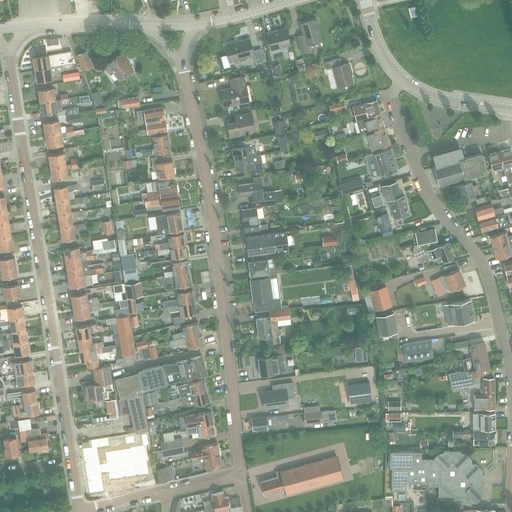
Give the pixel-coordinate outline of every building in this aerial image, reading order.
[(307,22),(300,24),(303,35),(297,37),(301,52),(307,50),(306,45),(321,41),(318,31),(319,30),(316,19),(307,22)] [(271,50),(290,45),(286,29),(273,32),(273,31),(266,33),(271,50)] [(265,65),(264,61),(260,49),(252,51),(249,38),(224,45),(229,62),(253,55),(255,63),(258,70),(265,68),(265,69),(270,68),(269,64),(265,65)] [(34,57),(33,57),(35,70),(62,65),(74,63),(75,63),(70,51),(61,53),(47,55),(46,55),(45,50),(43,50),(43,47),(35,48),(35,51),(33,51),(34,57)] [(82,70),(92,66),(89,58),(88,59),(86,52),(76,56),(82,70)] [(119,79),(132,69),(126,61),(128,60),(122,53),(108,64),(109,65),(105,67),(110,74),(114,72),(119,79)] [(340,58),(324,62),(326,69),(332,67),(338,87),(353,83),(350,71),(351,70),(349,63),(342,65),(340,58)] [(272,66),(275,76),(281,74),(282,74),(279,64),(272,66)] [(51,79),(50,72),(63,70),(62,65),(35,70),(37,82),(51,79)] [(307,76),(314,75),(311,65),(305,66),(307,76)] [(271,69),(264,70),(265,78),(273,76),(271,69)] [(78,72),(62,74),(63,81),(79,78),(78,72)] [(223,106),(248,102),(243,76),(230,79),(231,88),(220,90),(223,106)] [(53,87),(38,90),(40,102),(55,99),(53,87)] [(98,91),(91,94),(95,104),(102,101),(98,91)] [(121,107),(138,104),(137,97),(119,100),(121,107)] [(55,100),(40,102),(42,114),(62,111),(61,104),(60,99),(55,100)] [(356,120),(380,113),(376,100),(366,102),(352,106),(356,120)] [(345,104),(329,108),(331,115),(346,111),(345,104)] [(139,135),(167,131),(163,107),(136,111),(138,123),(145,121),(147,129),(138,130),(139,135)] [(244,129),(254,127),(251,112),(236,115),(237,121),(227,123),(229,137),(245,134),(244,129)] [(69,123),(81,121),(80,113),(68,115),(69,123)] [(360,135),(369,132),(384,128),(380,113),(356,120),(360,135)] [(58,120),(43,122),(45,134),(73,130),(72,125),(65,126),(65,125),(59,126),(58,120)] [(273,122),(275,133),(284,131),(283,126),(282,120),(273,122)] [(369,132),(360,134),(364,147),(369,145),(371,152),(390,146),(384,128),(369,132)] [(73,130),(45,134),(47,147),(62,144),(61,137),(74,135),(84,134),(83,129),(73,130)] [(326,129),(313,132),(315,139),(327,136),(326,129)] [(344,132),(333,136),(334,141),(338,140),(342,139),(346,138),(344,132)] [(148,155),(170,151),(167,133),(152,136),(154,148),(136,151),(135,147),(125,149),(127,159),(137,158),(148,155)] [(253,156),(253,155),(252,155),(251,150),(255,148),(253,138),(241,141),(242,147),(232,149),(234,160),(253,156)] [(373,153),(365,156),(367,163),(375,161),(379,175),(384,174),(396,170),(390,148),(384,150),(373,153)] [(433,155),(436,166),(460,159),(465,178),(473,175),(474,177),(476,176),(476,174),(486,171),(481,153),(463,158),(460,148),(433,155)] [(511,178),(511,175),(509,165),(511,164),(511,153),(510,148),(499,151),(507,180),(511,178)] [(507,180),(499,151),(487,154),(492,170),(498,168),(500,176),(502,181),(507,180)] [(345,153),(335,156),(337,163),(347,160),(345,153)] [(70,154),(48,158),(51,172),(72,168),(70,154)] [(153,170),(151,171),(152,178),(174,174),(171,160),(167,161),(166,154),(150,157),(153,170)] [(264,171),(262,162),(260,154),(253,156),(234,160),(236,170),(247,168),(248,174),(264,171)] [(275,162),(273,162),(275,167),(283,165),(282,158),(275,160),(275,162)] [(127,159),(122,160),(123,169),(132,167),(131,159),(127,159)] [(438,185),(465,178),(460,159),(436,166),(433,167),(438,185)] [(72,168),(51,172),(53,185),(74,181),(72,168)] [(252,206),(275,203),(281,202),(279,189),(263,192),(260,176),(252,177),(253,183),(238,185),(240,196),(250,195),(252,206)] [(175,182),(169,183),(168,178),(151,181),(151,183),(153,191),(146,192),(147,199),(144,200),(145,201),(177,195),(175,182)] [(361,178),(340,183),(342,192),(363,187),(361,178)] [(74,181),(53,185),(55,198),(76,194),(74,181)] [(403,195),(401,196),(397,181),(382,186),(386,200),(389,199),(394,218),(409,213),(403,195)] [(474,191),(478,190),(477,184),(472,185),(471,181),(452,186),(454,194),(460,192),(462,200),(475,196),(474,191)] [(500,190),(501,197),(509,195),(507,188),(500,190)] [(76,194),(55,198),(57,211),(78,207),(76,194)] [(145,201),(145,206),(162,204),(163,209),(179,206),(177,195),(145,201)] [(502,207),(493,209),(491,203),(475,208),(479,220),(504,213),(509,211),(508,207),(503,209),(502,207)] [(78,207),(57,211),(59,224),(80,220),(78,207)] [(147,215),(146,208),(134,210),(135,217),(147,215)] [(244,231),(266,228),(266,224),(265,224),(265,219),(258,219),(257,208),(242,210),(244,231)] [(155,216),(158,234),(183,230),(180,212),(155,216)] [(386,212),(375,215),(377,224),(378,224),(382,236),(392,233),(386,212)] [(334,213),(323,215),(324,222),(335,221),(334,213)] [(506,219),(505,217),(504,213),(479,220),(482,231),(510,223),(508,219),(506,219)] [(8,216),(0,217),(0,227),(9,226),(8,216)] [(80,220),(59,224),(61,238),(82,234),(80,220)] [(101,222),(103,233),(111,232),(109,220),(101,222)] [(316,225),(300,228),(301,234),(317,231),(316,225)] [(9,226),(0,227),(0,238),(11,237),(9,226)] [(117,241),(124,240),(124,238),(126,238),(124,228),(115,229),(117,241)] [(437,246),(435,240),(437,240),(434,229),(415,233),(417,244),(414,244),(412,248),(412,250),(412,251),(412,253),(413,256),(414,258),(415,259),(417,261),(418,261),(420,262),(422,263),(432,259),(432,261),(436,259),(438,263),(443,261),(443,262),(453,257),(447,242),(437,246)] [(274,254),(288,252),(285,231),(245,237),(247,255),(274,251),(274,254)] [(493,247),(511,241),(511,236),(508,237),(506,231),(489,235),(493,247)] [(157,249),(185,245),(183,233),(168,235),(169,241),(159,243),(160,248),(157,249)] [(337,234),(322,236),(323,244),(338,242),(337,234)] [(11,237),(0,238),(0,250),(13,249),(11,237)] [(64,258),(92,254),(115,251),(114,239),(101,241),(102,247),(92,249),(92,250),(85,251),(86,251),(79,252),(78,246),(63,249),(64,258)] [(119,255),(126,254),(125,250),(126,250),(124,240),(117,241),(119,255)] [(511,241),(493,247),(496,258),(511,253),(510,247),(511,246),(511,241)] [(400,256),(410,253),(408,242),(398,245),(400,256)] [(185,245),(157,249),(158,254),(171,252),(172,258),(187,256),(185,245)] [(356,251),(360,268),(365,267),(365,266),(369,265),(367,255),(362,256),(361,251),(356,251)] [(135,255),(134,255),(133,253),(126,254),(119,255),(120,260),(121,268),(122,267),(136,266),(135,255)] [(92,254),(64,258),(66,268),(81,266),(80,261),(93,259),(92,254)] [(349,255),(341,256),(342,263),(350,262),(349,255)] [(0,268),(15,266),(14,256),(0,258),(0,268)] [(250,275),(281,271),(280,265),(268,267),(267,258),(248,261),(250,275)] [(120,260),(113,261),(114,269),(121,268),(120,260)] [(511,260),(503,262),(509,286),(511,285),(511,260)] [(156,279),(159,278),(190,273),(188,261),(172,264),(173,271),(164,272),(164,274),(156,275),(156,279)] [(313,274),(312,264),(296,266),(297,276),(313,274)] [(95,268),(88,269),(88,265),(81,266),(66,268),(67,277),(95,273),(95,268)] [(350,265),(342,267),(344,273),(352,272),(350,265)] [(0,272),(1,273),(2,278),(17,276),(15,266),(0,268),(0,272)] [(124,282),(138,281),(136,266),(122,267),(124,282)] [(444,293),(465,284),(458,269),(438,278),(444,293)] [(352,272),(344,273),(348,289),(349,289),(355,287),(352,272)] [(159,284),(175,281),(176,287),(192,285),(190,273),(159,278),(159,284)] [(91,274),(67,277),(69,287),(84,285),(92,283),(91,274)] [(269,310),(281,308),(280,297),(272,298),(269,276),(251,279),(254,304),(256,303),(257,311),(269,309),(269,310)] [(423,277),(415,280),(417,286),(425,283),(423,277)] [(143,295),(140,281),(124,284),(125,292),(126,298),(143,295)] [(124,283),(112,285),(114,293),(121,292),(125,292),(124,284),(124,283)] [(5,299),(20,296),(18,284),(3,286),(0,286),(0,292),(4,292),(5,299)] [(386,285),(368,290),(374,312),(391,307),(386,285)] [(355,287),(349,289),(352,301),(358,299),(355,287)] [(163,307),(194,302),(193,290),(177,292),(178,299),(162,301),(163,307)] [(72,307),(98,303),(97,297),(86,298),(85,292),(70,295),(72,307)] [(126,298),(128,312),(137,311),(134,297),(126,298)] [(450,311),(445,312),(447,324),(473,320),(469,299),(449,303),(450,311)] [(192,320),(191,314),(196,313),(194,302),(163,307),(164,312),(170,311),(179,309),(180,315),(172,316),(174,324),(192,320)] [(98,303),(72,307),(74,319),(89,316),(88,310),(99,308),(98,303)] [(0,321),(23,318),(22,306),(7,308),(9,315),(0,315),(0,321)] [(116,317),(128,315),(127,306),(114,309),(116,317)] [(278,329),(277,320),(290,318),(288,308),(281,308),(269,310),(269,317),(256,319),(258,338),(265,337),(266,344),(280,343),(279,335),(281,334),(283,332),(282,330),(280,329),(278,329)] [(399,317),(420,317),(420,309),(399,309),(399,317)] [(139,325),(136,312),(129,314),(131,326),(139,325)] [(116,323),(118,332),(120,344),(122,355),(132,354),(135,353),(134,349),(133,341),(131,330),(128,315),(116,317),(115,317),(116,317),(116,323)] [(393,316),(375,319),(378,337),(396,334),(393,316)] [(11,332),(25,329),(23,318),(0,321),(0,326),(10,325),(11,332)] [(169,341),(200,333),(197,321),(182,325),(183,331),(171,334),(172,339),(169,340),(169,341)] [(77,338),(91,336),(90,330),(97,329),(96,323),(75,327),(77,338)] [(13,343),(27,341),(25,329),(11,332),(12,338),(1,340),(2,345),(9,344),(13,343)] [(352,331),(353,342),(364,341),(364,330),(352,331)] [(170,347),(186,342),(188,348),(203,344),(200,333),(169,341),(170,347)] [(102,341),(94,342),(92,343),(91,336),(77,338),(79,350),(101,347),(101,346),(103,346),(102,341)] [(146,339),(135,342),(137,349),(148,346),(146,339)] [(430,339),(402,343),(404,362),(433,358),(430,339)] [(467,340),(454,342),(456,348),(468,346),(467,340)] [(27,341),(13,343),(15,355),(29,353),(27,341)] [(473,357),(487,354),(485,342),(470,345),(473,357)] [(394,344),(396,358),(403,357),(401,343),(394,344)] [(154,344),(148,346),(151,358),(157,357),(154,344)] [(365,346),(354,347),(355,361),(366,360),(365,346)] [(101,347),(79,350),(81,362),(85,361),(86,367),(98,366),(96,353),(102,352),(101,347)] [(270,356),(258,357),(261,375),(264,375),(284,372),(285,372),(282,354),(270,355),(270,356)] [(473,357),(462,359),(464,371),(473,369),(474,375),(489,372),(488,367),(489,367),(487,354),(473,357)] [(180,380),(181,380),(207,374),(202,355),(176,362),(180,380)] [(19,373),(32,371),(30,359),(10,362),(11,367),(18,366),(19,373)] [(143,391),(180,380),(176,362),(161,363),(138,370),(138,372),(115,378),(120,398),(118,399),(121,415),(130,413),(135,433),(148,429),(142,393),(143,393),(143,391)] [(108,397),(107,390),(112,389),(108,365),(92,368),(95,384),(84,386),(86,392),(87,392),(88,400),(108,397)] [(450,380),(474,375),(473,369),(461,372),(460,371),(447,373),(448,379),(449,381),(450,380)] [(32,371),(19,373),(20,381),(13,382),(14,387),(34,384),(32,371)] [(450,380),(449,381),(450,386),(475,381),(474,375),(450,380)] [(494,409),(495,378),(482,378),(481,387),(483,387),(483,394),(474,394),(474,408),(494,409)] [(189,383),(177,386),(180,397),(197,393),(207,390),(204,379),(189,383)] [(369,381),(348,384),(350,402),(371,399),(369,381)] [(272,390),(262,392),(264,408),(288,405),(287,397),(295,396),(293,382),(276,384),(276,390),(272,390)] [(24,403),(37,401),(35,389),(7,394),(8,399),(19,397),(20,404),(24,403)] [(181,403),(193,400),(194,406),(210,402),(207,390),(180,397),(181,403)] [(142,394),(145,407),(151,405),(149,393),(142,394)] [(115,400),(106,401),(108,413),(109,413),(117,411),(115,400)] [(37,401),(24,403),(25,410),(17,412),(18,416),(39,413),(37,401)] [(400,401),(387,401),(387,409),(400,409),(400,401)] [(145,408),(147,418),(154,417),(153,414),(151,406),(145,408)] [(211,411),(185,416),(188,427),(213,422),(211,411)] [(315,412),(303,413),(304,423),(322,421),(321,411),(320,411),(315,412)] [(467,429),(495,429),(495,413),(480,413),(480,423),(467,423),(467,429)] [(251,418),(252,430),(268,428),(268,427),(278,426),(277,415),(251,418)] [(17,420),(8,421),(10,429),(18,427),(17,420)] [(186,435),(199,433),(200,437),(215,434),(213,422),(188,427),(185,428),(186,435)] [(48,433),(40,434),(39,428),(19,431),(21,441),(28,440),(29,450),(37,449),(38,451),(48,449),(46,438),(48,438),(48,433)] [(467,429),(453,429),(453,436),(471,436),(471,432),(473,432),(473,443),(495,443),(495,429),(467,429)] [(6,456),(18,454),(15,431),(9,432),(10,438),(3,439),(6,456)] [(160,441),(161,450),(183,446),(181,437),(160,441)] [(103,438),(90,440),(92,448),(96,447),(104,446),(103,438)] [(425,438),(418,440),(420,446),(427,444),(425,438)] [(194,459),(219,454),(217,442),(201,445),(202,450),(191,453),(192,459),(194,459)] [(146,445),(130,448),(131,449),(135,475),(148,473),(146,460),(148,460),(146,445)] [(163,457),(184,453),(183,446),(161,450),(163,457)] [(92,448),(82,449),(86,471),(100,469),(99,465),(96,447),(92,448)] [(131,449),(118,451),(122,477),(135,475),(131,449)] [(484,492),(484,475),(482,475),(482,470),(475,464),(471,464),(471,459),(465,453),(461,453),(461,451),(443,450),(443,453),(438,453),(432,459),(421,459),(421,452),(389,451),(389,467),(391,467),(391,491),(405,491),(405,483),(429,483),(429,480),(438,481),(438,496),(453,496),(453,499),(467,500),(470,503),(475,503),(481,497),(481,492),(484,492)] [(118,451),(105,453),(107,464),(107,468),(108,472),(109,479),(122,477),(118,451)] [(355,457),(358,473),(383,469),(380,453),(355,457)] [(193,464),(195,464),(204,462),(206,468),(221,465),(219,454),(194,459),(192,459),(193,464)] [(287,494),(342,479),(336,456),(275,472),(277,477),(259,482),(263,495),(285,489),(287,494)] [(155,469),(158,482),(168,480),(165,467),(155,469)] [(100,469),(86,471),(89,494),(103,492),(100,473),(100,469)] [(227,497),(222,498),(221,492),(209,494),(211,500),(203,502),(204,511),(213,511),(230,509),(227,497)] [(389,503),(388,493),(380,494),(380,503),(389,503)]
